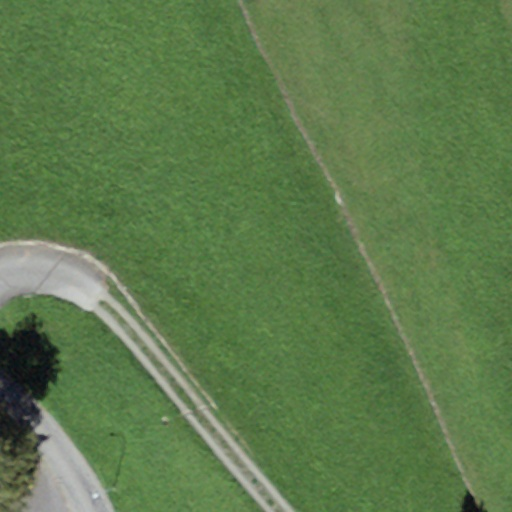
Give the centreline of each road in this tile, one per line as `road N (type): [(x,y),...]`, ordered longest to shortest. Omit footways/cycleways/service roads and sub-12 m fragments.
road 1 (track): [(0,274),(28,267),(58,274),(113,309),(282,511)]
road 2 (unclassified): [(97,511),(61,451),(0,386)]
